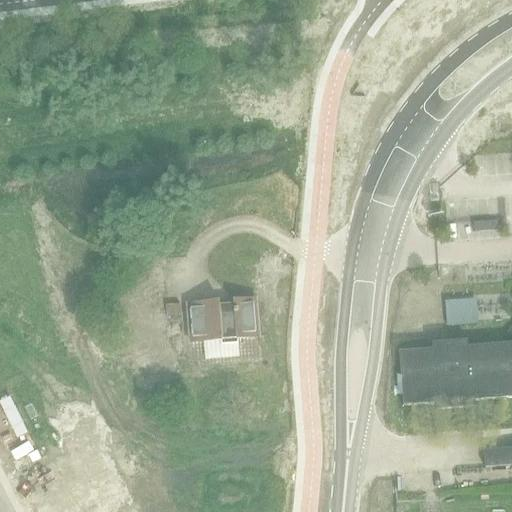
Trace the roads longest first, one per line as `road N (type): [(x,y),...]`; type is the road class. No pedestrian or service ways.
road 1 (tertiary): [(511,20),(431,81),(380,157),(351,269),(340,388),(345,482)]
road 2 (tertiary): [(345,482),(395,217),(431,148),(470,100),(511,67)]
